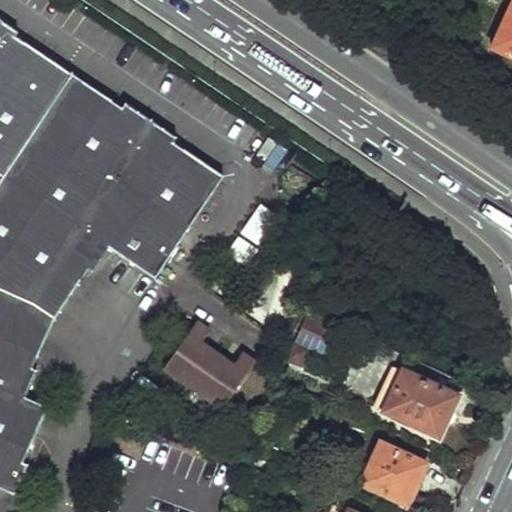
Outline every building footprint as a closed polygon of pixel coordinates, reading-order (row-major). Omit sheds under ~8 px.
[(511,7),(491,47),(511,56),(511,7)] [(0,180),(0,483),(13,456),(7,453),(32,400),(10,389),(22,363),(16,361),(40,310),(73,264),(79,268),(95,244),(140,276),(213,178),(165,143),(169,138),(126,107),(123,112),(19,38),(21,34),(0,18),(0,175),(3,177),(0,180)] [(287,187),(302,199),(313,185),(298,174),(287,187)] [(226,253),(248,267),(280,216),(258,202),(226,253)] [(298,333),(326,346),(337,321),(309,308),(298,333)] [(186,318),(158,363),(160,364),(157,369),(170,377),(173,372),(203,392),(200,396),(212,405),(215,401),(219,403),(247,359),(233,349),(222,367),(189,345),(201,328),(186,318)] [(383,409),(437,433),(456,393),(403,368),(383,409)] [(362,482),(406,504),(426,463),(381,441),(362,482)]
